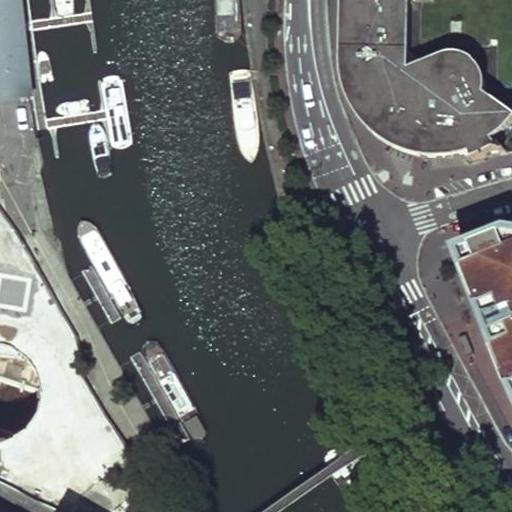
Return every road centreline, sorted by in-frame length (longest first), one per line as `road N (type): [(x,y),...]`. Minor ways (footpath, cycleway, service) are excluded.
road 1 (primary): [(308,0),(313,91),(340,170),(375,235)]
road 2 (primary): [(403,295),(417,346),(506,511)]
road 3 (primary): [(511,462),(403,295)]
road 4 (residential): [(511,190),(375,235)]
